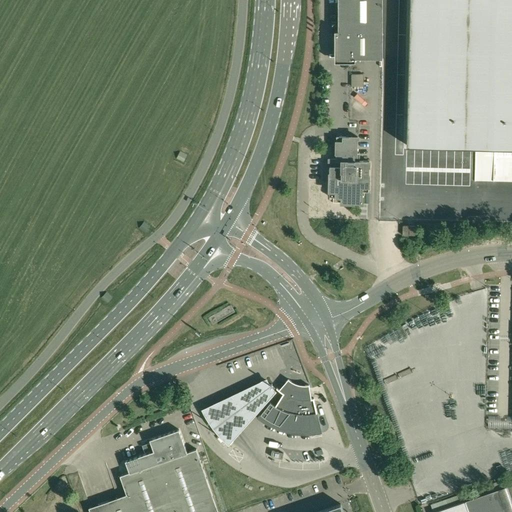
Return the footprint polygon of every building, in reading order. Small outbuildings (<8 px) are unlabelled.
[(338,0),(338,31),(335,31),(335,37),(335,62),(350,62),(355,62),(355,59),(382,59),(382,0),(338,0)] [(511,0),(410,0),(407,145),(511,147),(511,0)] [(351,137),(342,136),(336,136),(336,166),(330,166),(329,197),(341,197),(341,203),(347,203),(353,203),(362,203),(363,191),(369,192),(369,161),(357,161),(358,137),(351,137)] [(180,151),(175,158),(183,162),(187,155),(180,151)] [(143,221),(138,228),(145,233),(150,226),(143,221)] [(107,292),(101,298),(107,303),(113,297),(107,292)] [(511,418),(501,418),(488,418),(471,370),(392,398),(419,474),(467,458),(473,475),(511,461),(511,418)] [(212,429),(228,443),(276,388),(269,379),(266,375),(201,406),(206,418),(212,429)] [(276,407),(268,421),(271,422),(273,424),(276,425),(279,426),(282,427),(285,428),(288,429),(293,430),(296,430),(299,431),(302,431),(306,431),(312,430),(310,413),(312,413),(313,413),(317,413),(314,399),(314,398),(311,399),(311,398),(310,388),(309,385),(307,385),(306,385),(304,385),(302,385),(300,385),(298,384),(296,384),(295,383),(293,382),(291,381),(290,380),(288,379),(279,390),(277,388),(276,388),(284,394),(277,406),(276,407)] [(258,414),(268,421),(276,407),(277,406),(270,401),(258,414)] [(310,413),(312,430),(321,429),(317,413),(313,413),(312,413),(310,413)] [(218,511),(197,449),(187,453),(179,430),(150,440),(151,444),(145,446),(146,451),(150,450),(151,452),(126,461),(130,473),(120,476),(127,495),(89,508),(90,511),(218,511)] [(264,459),(269,462),(275,451),(269,448),(264,459)] [(506,511),(499,490),(465,501),(468,511),(506,511)] [(468,511),(465,501),(434,511),(468,511)]
